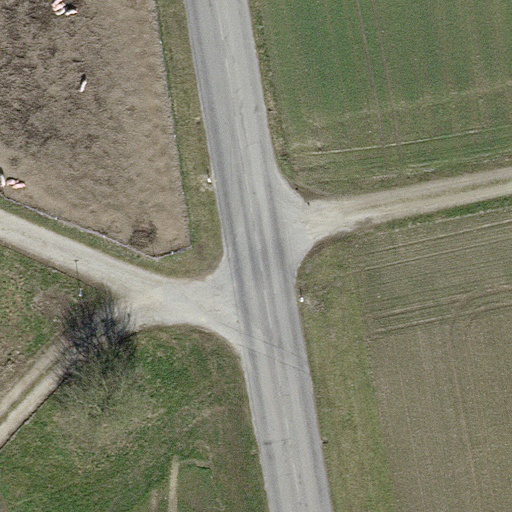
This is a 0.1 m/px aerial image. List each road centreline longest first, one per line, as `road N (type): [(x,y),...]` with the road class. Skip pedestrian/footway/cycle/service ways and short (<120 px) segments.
road 1 (tertiary): [(220,0),(304,511)]
road 2 (track): [(0,226),(168,298),(270,301)]
road 3 (track): [(259,236),(511,187)]
road 4 (track): [(0,428),(107,330),(168,298)]
